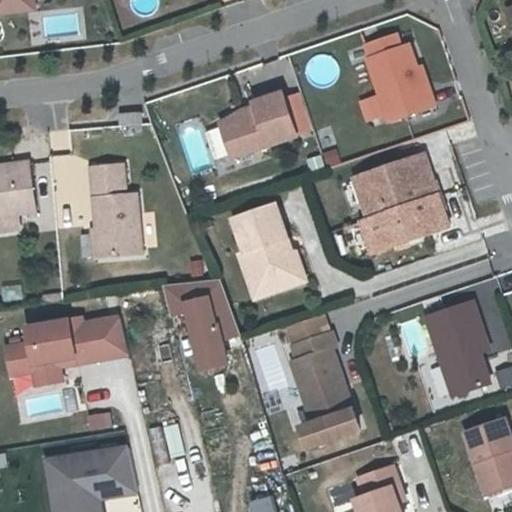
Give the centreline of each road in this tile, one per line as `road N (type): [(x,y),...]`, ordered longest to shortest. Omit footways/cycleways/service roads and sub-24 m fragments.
road 1 (residential): [(346,0),(112,80),(0,91)]
road 2 (residential): [(446,0),(499,152)]
